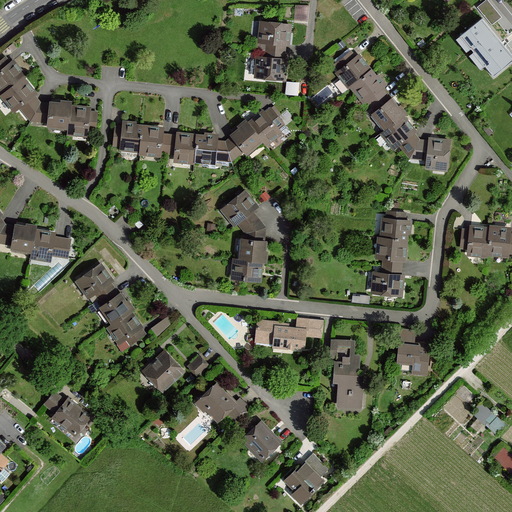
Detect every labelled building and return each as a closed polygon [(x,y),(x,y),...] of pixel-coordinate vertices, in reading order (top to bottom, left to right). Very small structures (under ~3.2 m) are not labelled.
[(496,22),(504,14),(489,0),(487,0),(481,7),(496,22)] [(298,19),(311,20),(312,4),(298,3),(298,19)] [(291,23),(259,21),(255,77),(288,79),(291,23)] [(487,35),(471,48),(493,74),(511,57),(511,53),(504,44),(499,48),(487,35)] [(451,171),(452,140),(424,139),(359,56),(339,71),(409,160),(429,161),(429,170),(451,171)] [(46,101),(14,60),(0,70),(0,76),(30,113),(46,101)] [(302,92),(302,80),(289,80),(289,92),(302,92)] [(99,105),(52,99),(48,126),(96,133),(99,105)] [(288,123),(274,105),(230,137),(128,122),(124,148),(234,164),(288,123)] [(270,227),(245,194),(226,209),(244,233),(237,273),(261,278),(270,227)] [(5,213),(0,205),(0,242),(14,243),(17,227),(5,213)] [(377,293),(405,295),(411,212),(383,210),(377,293)] [(71,261),(76,233),(18,221),(17,227),(14,243),(13,249),(71,261)] [(511,226),(471,222),(468,256),(511,260),(511,226)] [(149,335),(102,264),(80,279),(127,349),(149,335)] [(160,334),(175,322),(170,315),(154,326),(160,334)] [(322,337),(324,320),(298,318),(297,328),(287,327),(287,323),(283,323),(283,322),(259,320),(257,343),(305,347),(306,335),(322,337)] [(419,329),(403,327),(399,373),(430,376),(433,343),(417,342),(419,329)] [(359,375),(360,354),(354,354),(355,340),(333,339),(332,356),(336,357),(335,381),(340,381),(338,405),(361,407),(363,375),(359,375)] [(186,372),(167,351),(146,370),(165,391),(186,372)] [(205,355),(193,363),(198,371),(210,364),(205,355)] [(237,404),(217,382),(197,401),(204,408),(206,407),(218,420),(227,411),(236,421),(249,408),(241,400),(237,404)] [(65,401),(54,392),(45,403),(56,412),(52,417),(74,434),(89,415),(67,398),(65,401)] [(506,425),(482,402),(475,408),(479,412),(476,415),(497,435),(506,425)] [(284,440),(262,419),(243,439),(265,460),(284,440)] [(0,468),(10,457),(2,450),(6,445),(0,439),(0,468)] [(511,470),(511,469),(511,451),(507,446),(498,454),(511,470)] [(336,469),(316,450),(286,482),(306,501),(336,469)]
